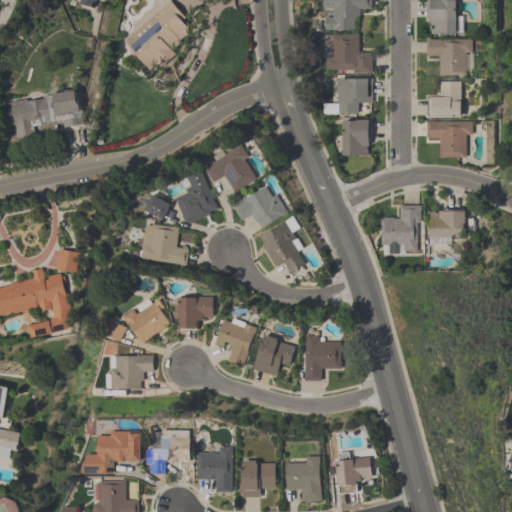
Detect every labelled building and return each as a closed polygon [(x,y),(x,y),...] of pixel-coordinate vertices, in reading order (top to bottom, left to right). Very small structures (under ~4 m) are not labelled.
[(95,0),(80,0),(79,5),(92,9),(95,0)] [(122,40),(167,0),(169,0),(184,17),(181,20),(190,30),(178,40),(180,41),(170,50),(174,54),(152,74),(122,40)] [(324,0),(371,0),(371,8),(360,8),(360,17),(354,17),(354,29),(324,29),(324,16),(332,16),(332,8),(324,8),(324,0)] [(425,0),(454,0),(454,33),(430,33),(430,19),(425,19),(425,0)] [(326,56),(331,56),(332,33),(352,33),(359,33),(358,52),(371,52),(371,73),(354,73),(354,69),(325,69),(326,56)] [(471,39),(471,52),(465,52),(465,75),(456,75),(444,75),(444,76),(438,76),(438,56),(425,56),(425,38),(430,38),(430,39),(471,39)] [(371,78),(371,102),(357,102),(357,113),(337,113),(337,77),(348,77),(348,78),(371,78)] [(459,81),(459,117),(429,117),(429,115),(426,115),(426,98),(429,98),(429,96),(436,96),(436,92),(439,92),(439,81),(459,81)] [(9,101),(25,99),(26,101),(41,98),(41,96),(52,94),(52,93),(74,89),(75,99),(77,99),(79,111),(81,110),(83,124),(63,127),(62,122),(56,123),(55,120),(32,124),(33,134),(15,137),(12,120),(7,121),(5,108),(6,108),(5,103),(9,102),(9,101)] [(342,155),(342,120),(355,120),(355,119),(368,119),(368,121),(369,121),(369,139),(368,139),(368,145),(367,145),(367,155),(342,155)] [(425,138),(426,121),(471,121),(471,134),(465,134),(465,157),(444,157),(444,158),(438,158),(439,138),(425,138)] [(234,191),(224,175),(213,182),(204,167),(242,145),(249,156),(245,158),(256,178),(234,191)] [(202,170),(214,203),(215,202),(217,208),(209,211),(210,214),(187,223),(184,221),(175,197),(187,193),(186,188),(191,186),(187,176),(202,170)] [(231,206),(245,197),(245,198),(265,186),(272,196),(276,194),(287,212),(262,228),(257,221),(255,222),(250,214),(240,220),(231,206)] [(162,219),(144,209),(152,194),(170,204),(162,219)] [(379,218),(382,218),(382,217),(392,217),(392,218),(398,218),(398,205),(420,205),(420,210),(418,210),(418,222),(416,222),(416,251),(402,251),(402,245),(398,245),(398,251),(388,251),(388,245),(380,245),(380,233),(379,233),(379,228),(380,228),(380,223),(379,223),(379,218)] [(427,211),(437,212),(437,210),(444,210),(444,209),(462,209),(461,210),(463,210),(463,224),(462,224),(462,237),(427,237),(427,211)] [(274,267),(261,245),(263,244),(258,236),(277,225),(276,224),(283,220),(284,221),(292,216),(299,228),(291,232),(295,238),(296,238),(302,247),(298,250),(298,251),(297,252),(304,264),(289,273),(282,261),(274,267)] [(184,265),(140,258),(145,224),(151,225),(151,224),(178,228),(175,247),(187,249),(184,265)] [(71,328),(50,332),(50,333),(29,338),(26,325),(47,320),(52,317),(49,301),(48,302),(50,309),(37,312),(36,308),(12,314),(11,312),(0,314),(0,286),(7,285),(6,284),(31,278),(30,271),(41,268),(43,280),(47,279),(46,276),(59,273),(60,276),(62,276),(64,283),(61,284),(62,285),(63,286),(64,289),(63,291),(63,293),(65,292),(68,308),(67,309),(71,328)] [(177,297),(192,297),(192,296),(212,296),(212,317),(202,317),(202,320),(195,320),(195,328),(177,328),(177,297)] [(169,323),(141,343),(126,322),(125,322),(121,316),(132,309),(136,314),(139,312),(135,307),(148,298),(151,303),(157,299),(163,308),(160,310),(169,323)] [(103,334),(111,319),(126,327),(119,342),(103,334)] [(242,367),(226,361),(230,350),(228,349),(230,344),(224,342),(222,347),(213,344),(222,320),(243,327),(244,323),(256,327),(253,335),(252,334),(249,344),(242,367)] [(289,365),(279,362),(276,376),(252,369),(261,337),(263,337),(264,335),(277,338),(276,341),(294,346),(289,365)] [(317,341),(340,341),(340,361),(341,361),(341,368),(321,368),(321,380),(303,380),(303,374),(304,374),(304,335),(317,335),(317,341)] [(152,354),(152,372),(142,372),(142,380),(140,380),(140,389),(110,389),(110,368),(114,368),(114,356),(137,356),(137,355),(150,355),(150,354),(152,354)] [(0,385),(8,387),(2,419),(0,418),(0,428),(20,433),(17,451),(0,447),(0,385)] [(139,461),(123,461),(114,461),(114,460),(113,460),(113,474),(78,474),(87,454),(97,454),(97,452),(95,450),(95,447),(97,445),(97,435),(110,436),(110,431),(128,431),(128,433),(139,433),(139,461)] [(165,473),(149,473),(149,450),(150,450),(150,431),(162,432),(162,436),(183,437),(183,462),(165,462),(165,473)] [(195,479),(196,453),(218,453),(218,447),(231,447),(231,492),(215,492),(215,479),(195,479)] [(338,493),(338,486),(337,486),(334,461),(338,460),(337,453),(348,452),(349,459),(369,457),(371,477),(363,478),(362,475),(360,476),(360,481),(355,481),(356,491),(338,493)] [(285,489),(284,463),(306,463),(306,456),(319,456),(320,496),(321,496),(321,501),(301,502),(300,489),(285,489)] [(275,488),(259,488),(259,493),(260,493),(260,495),(259,495),(259,497),(241,497),(240,493),(238,493),(238,483),(240,483),(240,463),(242,463),(242,461),(255,461),(255,463),(275,463),(275,488)] [(92,511),(92,503),(98,503),(98,481),(124,480),(125,500),(137,500),(137,511),(92,511)]
